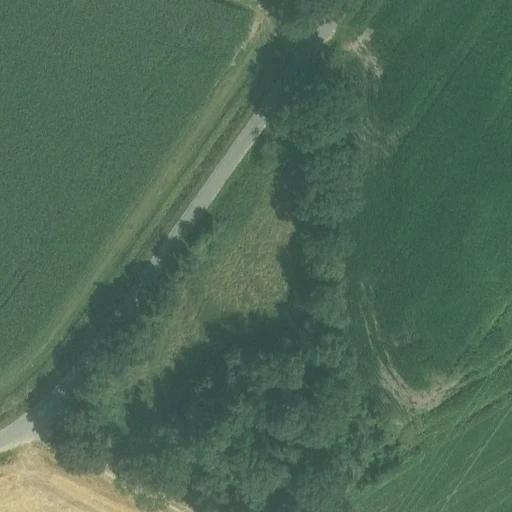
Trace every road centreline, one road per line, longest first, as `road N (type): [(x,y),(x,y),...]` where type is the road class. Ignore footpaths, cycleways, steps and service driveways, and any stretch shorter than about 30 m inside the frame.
road 1 (unclassified): [(347,0),(54,409),(0,446)]
road 2 (track): [(171,511),(31,429)]
